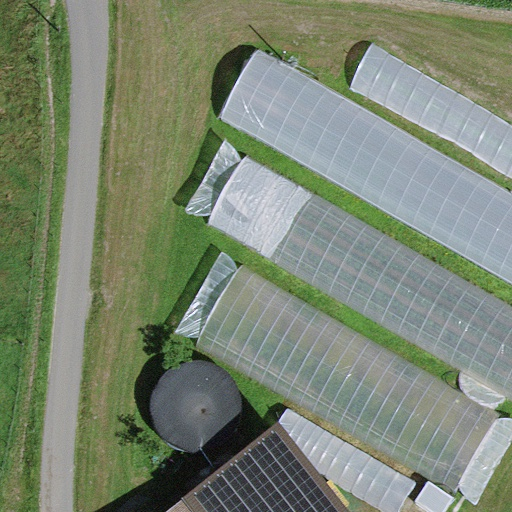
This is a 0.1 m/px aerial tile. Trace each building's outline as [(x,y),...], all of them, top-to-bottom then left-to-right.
[(244,157),(215,217),(352,283),(345,298),(511,378),(511,299),(387,239),(372,271),(344,257),(364,214),(244,157)] [(426,199),(393,183),(379,211),(511,272),(511,193),(444,161),(426,199)] [(291,383),(330,309),(225,254),(186,329),(291,383)] [(275,395),(254,435),(403,510),(422,473),(459,491),(502,406),(371,340),(330,422),(275,395)] [(188,511),(222,511),(210,495),(188,511)]
